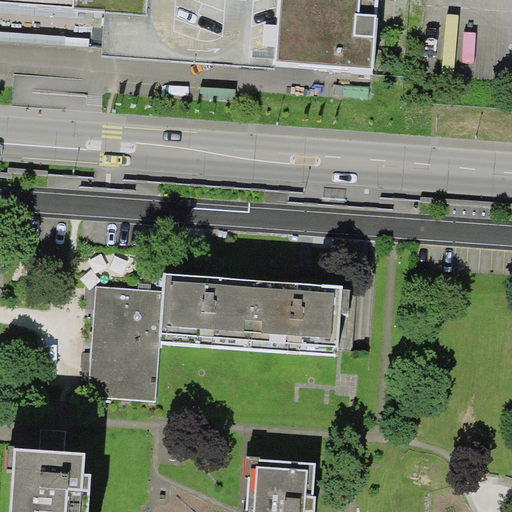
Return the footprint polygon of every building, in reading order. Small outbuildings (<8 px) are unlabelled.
[(0,0),(0,1),(74,7),(74,10),(105,12),(147,15),(147,0),(0,0)] [(147,0),(147,15),(105,12),(101,56),(182,62),(250,67),(274,70),(274,65),(279,0),(147,0)] [(279,0),(274,65),(373,74),(377,0),(279,0)] [(212,277),(164,273),(163,291),(159,344),(249,350),(254,280),(212,277)] [(297,283),(254,280),(249,350),(337,355),(343,286),(297,283)] [(96,286),(88,396),(155,401),(159,344),(163,291),(96,286)] [(14,446),(8,445),(6,469),(13,470),(9,511),(88,511),(92,474),(84,474),(86,453),(14,448),(14,446)] [(313,496),(315,463),(259,459),(259,455),(246,455),(244,477),(249,477),(246,511),(312,511),(313,511),(314,511),(315,511),(316,504),(316,496),(313,496)]
